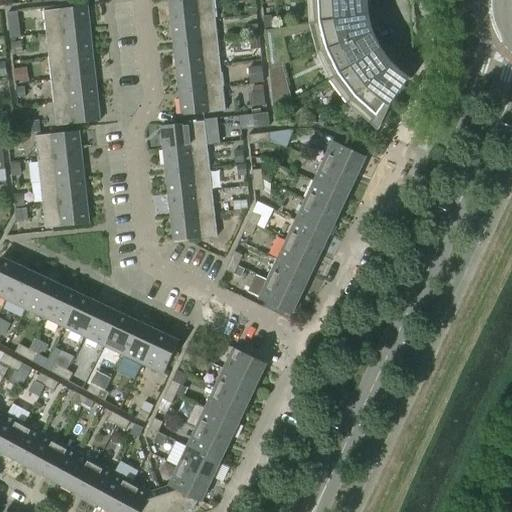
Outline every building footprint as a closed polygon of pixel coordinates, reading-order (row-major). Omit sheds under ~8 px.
[(212,0),(174,0),(168,1),(171,24),(215,19),(212,0)] [(363,0),(313,0),(315,23),(364,15),(363,0)] [(87,6),(43,11),(46,35),(89,30),(87,6)] [(17,23),(16,12),(7,13),(8,24),(17,23)] [(284,37),(317,30),(322,51),(369,33),(364,15),(315,23),(273,29),(264,30),(269,71),(291,63),(284,37)] [(263,17),(264,30),(273,29),(272,16),(263,17)] [(215,19),(171,24),(174,47),(217,42),(215,19)] [(89,30),(46,35),(48,57),(92,52),(89,30)] [(369,33),(322,51),(334,76),(377,50),(369,33)] [(250,41),(251,51),(260,50),(259,40),(250,41)] [(21,54),(19,42),(11,43),(13,55),(21,54)] [(217,42),(174,47),(176,70),(220,65),(217,42)] [(377,50),(334,76),(352,100),(388,66),(377,50)] [(92,52),(48,57),(51,80),(94,75),(92,52)] [(220,65),(176,70),(179,92),(222,87),(220,65)] [(388,66),(352,100),(366,112),(362,117),(378,131),(392,100),(389,98),(403,79),(388,66)] [(264,82),(262,67),(249,69),(251,84),(264,82)] [(24,69),(14,70),(15,82),(25,81),(24,69)] [(94,75),(51,80),(53,102),(97,98),(94,75)] [(249,94),(251,108),(266,106),(264,85),(252,87),(253,93),(249,94)] [(17,98),(24,97),(23,86),(16,87),(17,98)] [(292,102),(287,86),(271,92),(274,113),(292,102)] [(222,87),(179,92),(181,116),(225,111),(222,87)] [(97,98),(53,102),(56,126),(100,121),(97,98)] [(269,127),(267,114),(256,115),(257,128),(269,127)] [(34,121),(23,123),(24,133),(35,131),(34,121)] [(204,121),(160,126),(163,150),(207,145),(204,121)] [(294,130),(248,135),(249,144),(270,142),(288,148),(294,130)] [(79,131),(35,136),(37,160),(81,155),(79,131)] [(332,141),(323,162),(356,177),(365,157),(332,141)] [(207,145),(163,150),(165,172),(209,168),(207,145)] [(236,152),(237,163),(244,163),(243,151),(236,152)] [(81,155),(37,160),(40,182),(84,178),(81,155)] [(323,162),(314,181),(347,197),(356,177),(323,162)] [(19,176),(18,164),(10,165),(11,177),(19,176)] [(209,168),(165,172),(168,195),(212,190),(209,168)] [(262,169),(253,170),(255,191),(264,190),(271,195),(271,184),(263,180),(262,169)] [(84,178),(40,182),(42,205),(86,200),(84,178)] [(314,181),(304,201),(338,216),(347,197),(314,181)] [(212,190),(168,195),(170,218),(214,213),(212,190)] [(24,194),(14,195),(15,208),(26,207),(24,194)] [(86,200),(42,205),(45,229),(89,224),(86,200)] [(304,201),(295,220),(328,236),(338,216),(304,201)] [(258,203),(245,232),(253,236),(259,225),(265,228),(273,210),(258,203)] [(27,220),(26,209),(14,210),(16,221),(27,220)] [(214,213),(170,218),(173,241),(217,236),(214,213)] [(295,220),(286,240),(319,255),(328,236),(295,220)] [(286,240),(277,259),(310,275),(319,255),(286,240)] [(235,252),(226,270),(235,275),(239,267),(244,256),(235,252)] [(1,257),(0,259),(0,297),(6,300),(21,267),(1,257)] [(277,259),(268,279),(301,294),(310,275),(277,259)] [(21,267),(6,300),(25,309),(41,276),(21,267)] [(244,269),(239,267),(235,275),(240,277),(244,269)] [(41,276),(25,309),(45,319),(61,285),(41,276)] [(268,279),(258,299),(291,315),(301,294),(268,279)] [(61,285),(45,319),(64,328),(80,295),(61,285)] [(80,295),(64,328),(84,337),(100,304),(80,295)] [(100,304),(84,337),(104,346),(119,313),(100,304)] [(119,313),(104,346),(123,355),(139,322),(119,313)] [(139,322),(123,355),(143,365),(158,331),(139,322)] [(196,330),(182,360),(191,364),(199,346),(202,347),(207,335),(196,330)] [(158,331),(143,365),(163,374),(179,341),(158,331)] [(35,339),(30,349),(38,354),(45,352),(49,346),(35,339)] [(19,344),(15,352),(33,362),(38,354),(30,349),(19,344)] [(233,348),(223,369),(256,384),(266,364),(233,348)] [(55,364),(51,372),(69,382),(74,374),(67,370),(74,357),(65,352),(57,365),(55,364)] [(5,354),(0,362),(18,372),(23,364),(5,354)] [(223,369),(214,388),(247,404),(256,384),(223,369)] [(177,371),(162,404),(171,408),(186,375),(177,371)] [(40,374),(37,382),(54,391),(58,383),(40,374)] [(91,383),(87,391),(105,402),(110,393),(107,392),(111,384),(97,376),(93,384),(91,383)] [(214,388),(205,408),(238,423),(247,404),(214,388)] [(76,393),(72,400),(90,411),(94,403),(76,393)] [(205,408),(196,427),(229,443),(238,423),(205,408)] [(147,423),(150,414),(140,410),(136,419),(147,423)] [(117,425),(121,417),(112,412),(108,420),(117,425)] [(6,414),(0,425),(0,451),(7,456),(24,423),(6,414)] [(130,422),(121,417),(117,425),(126,430),(130,422)] [(154,418),(146,437),(155,441),(163,422),(160,421),(161,419),(158,417),(157,419),(154,418)] [(24,423),(7,456),(25,465),(42,433),(24,423)] [(135,424),(130,434),(139,438),(144,429),(135,424)] [(196,427),(186,447),(220,462),(229,443),(196,427)] [(42,433),(25,465),(43,475),(60,443),(42,433)] [(60,443),(43,475),(61,485),(78,453),(60,443)] [(186,447),(177,466),(210,482),(220,462),(186,447)] [(78,453),(61,485),(79,495),(96,463),(78,453)] [(96,463),(79,495),(97,504),(114,472),(96,463)] [(177,466),(168,486),(198,500),(198,501),(201,502),(210,482),(177,466)] [(114,472),(97,504),(110,511),(115,511),(132,482),(114,472)] [(132,482),(115,511),(139,511),(150,492),(132,482)] [(168,487),(159,489),(166,511),(182,511),(194,508),(198,501),(198,500),(168,486),(168,487)] [(139,511),(166,511),(159,489),(151,492),(150,492),(139,511)]
